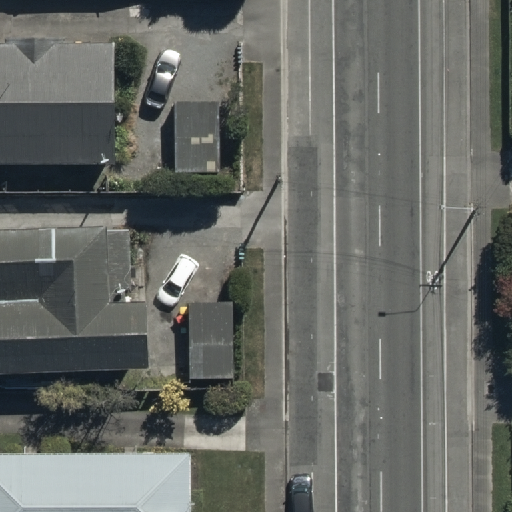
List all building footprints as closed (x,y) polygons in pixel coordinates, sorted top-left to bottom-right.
[(0,154),(114,153),(113,31),(64,31),(64,23),(5,23),(5,30),(0,29),(0,154)] [(216,90),(173,90),(175,166),(217,165),(216,90)] [(0,357),(148,354),(146,285),(109,286),(107,209),(0,212),(0,357)] [(231,289),(187,292),(190,369),(235,367),(231,289)] [(186,511),(187,442),(0,441),(0,511),(186,511)]
